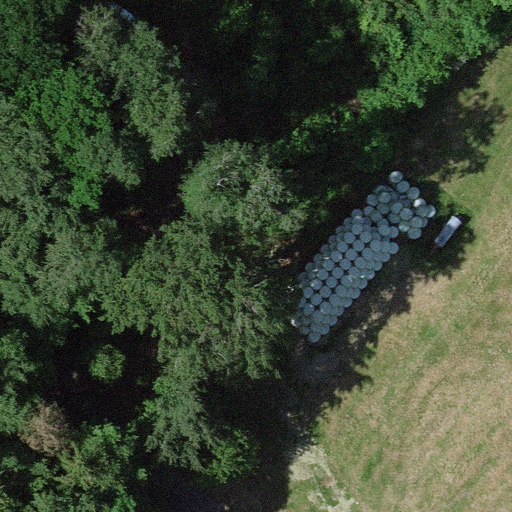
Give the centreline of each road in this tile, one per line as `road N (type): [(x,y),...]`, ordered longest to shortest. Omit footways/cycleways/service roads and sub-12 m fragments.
road 1 (track): [(339,511),(225,269),(193,0)]
road 2 (unclassified): [(0,345),(177,511)]
